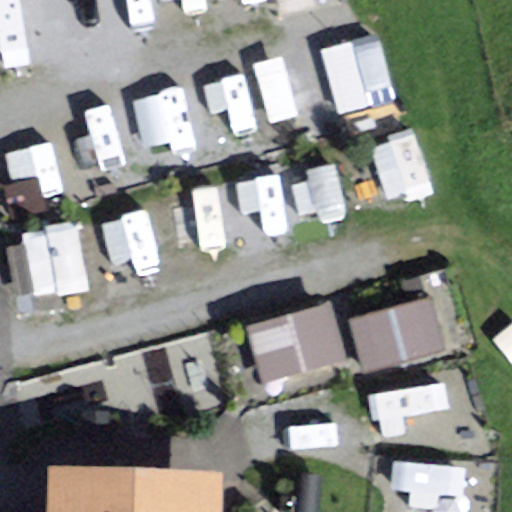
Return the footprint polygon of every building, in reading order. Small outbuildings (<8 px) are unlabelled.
[(0,0),(0,60),(28,59),(24,0),(0,0)] [(340,114),(396,102),(381,36),(325,48),(340,114)] [(375,141),(384,202),(430,195),(421,135),(375,141)] [(83,226),(14,232),(19,295),(88,289),(83,226)] [(363,377),(449,353),(434,297),(348,321),(363,377)] [(261,382),(347,366),(336,305),(249,320),(261,382)] [(378,424),(450,419),(448,386),(376,391),(378,424)] [(199,511),(199,498),(70,494),(69,511),(199,511)]
